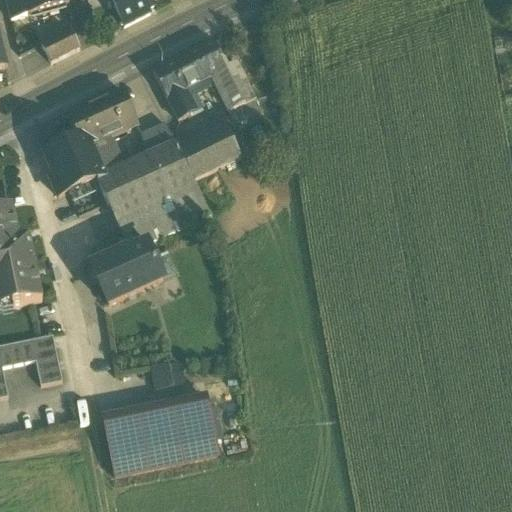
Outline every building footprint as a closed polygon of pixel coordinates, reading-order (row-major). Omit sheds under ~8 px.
[(4,0),(5,3),(9,22),(25,19),(26,19),(48,13),(49,17),(58,14),(57,10),(68,7),(66,0),(4,0)] [(113,9),(114,10),(132,0),(131,0),(108,0),(113,9)] [(114,10),(124,30),(149,17),(147,12),(153,9),(149,0),(131,0),(132,0),(114,10)] [(41,49),(50,67),(79,52),(70,35),(52,43),(50,39),(41,44),(42,44),(41,44),(41,49)] [(154,75),(167,101),(182,93),(211,78),(225,71),(212,45),(154,75)] [(216,87),(230,114),(254,103),(236,67),(225,71),(211,78),(216,87)] [(196,97),(216,87),(211,78),(182,93),(192,112),(186,114),(189,118),(203,112),(196,97)] [(167,101),(178,124),(189,118),(186,114),(192,112),(182,93),(167,101)] [(78,143),(79,145),(87,142),(90,149),(108,141),(137,128),(121,94),(67,118),(78,143)] [(261,117),(254,103),(230,114),(236,128),(261,117)] [(140,137),(149,158),(174,147),(164,126),(140,137)] [(225,131),(178,155),(193,185),(240,161),(225,131)] [(90,149),(104,178),(122,170),(113,147),(111,148),(108,141),(90,149)] [(95,182),(104,178),(90,149),(87,142),(79,145),(78,143),(44,158),(54,180),(49,182),(57,200),(96,183),(95,182)] [(96,183),(115,225),(195,190),(193,185),(178,155),(174,147),(149,158),(122,170),(104,178),(95,182),(96,183)] [(210,219),(195,190),(115,225),(128,252),(129,255),(146,248),(210,219)] [(0,214),(0,263),(31,258),(28,242),(18,244),(12,212),(0,214)] [(89,269),(108,310),(163,285),(162,284),(153,262),(146,248),(129,255),(128,252),(89,269)] [(153,262),(162,284),(176,277),(167,256),(153,262)] [(41,306),(31,258),(0,263),(0,310),(10,309),(11,312),(41,306)] [(0,350),(0,402),(7,401),(1,372),(35,366),(40,390),(61,386),(52,340),(0,350)] [(180,366),(168,369),(172,390),(184,388),(180,366)] [(168,369),(168,368),(149,371),(154,394),(173,391),(172,390),(168,369)] [(103,428),(114,481),(218,459),(207,406),(208,406),(207,403),(102,425),(102,428),(103,428)]
